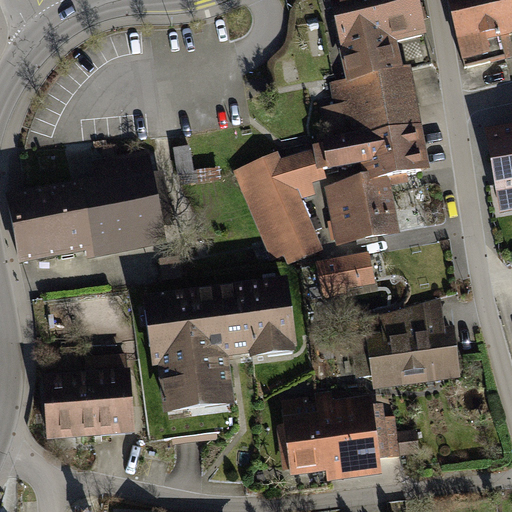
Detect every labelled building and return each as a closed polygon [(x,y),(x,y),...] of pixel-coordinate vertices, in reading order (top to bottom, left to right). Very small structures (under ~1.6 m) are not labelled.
[(428,37),(418,0),(329,0),(341,49),(339,50),(345,82),(404,70),(398,44),(428,37)] [(511,0),(447,0),(463,62),(489,56),(491,65),(511,59),(511,39),(511,38),(511,0)] [(404,70),(345,82),(330,84),(334,106),(321,108),(327,141),(322,142),(322,145),(312,147),(318,173),(325,171),(327,170),(327,172),(360,166),(362,177),(368,176),(369,182),(408,176),(429,172),(411,69),(404,70)] [(511,125),(484,131),(499,213),(511,210),(511,125)] [(318,173),(312,147),(310,143),(281,152),(284,159),(282,160),(278,152),(237,171),(243,183),(238,187),(272,263),(283,259),(287,267),(324,251),(303,200),(316,196),(313,184),(327,180),(325,171),(318,173)] [(189,147),(173,149),(177,176),(180,176),(181,186),(220,181),(219,168),(193,172),(189,147)] [(94,179),(6,196),(20,265),(88,252),(89,258),(177,241),(163,172),(153,174),(148,151),(91,162),(94,179)] [(325,189),(337,248),(400,234),(391,187),(408,184),(408,176),(369,182),(368,176),(362,177),(325,189)] [(370,252),(317,263),(325,299),(349,294),(348,290),(376,284),(370,252)] [(234,405),(228,363),(298,353),(288,277),(142,297),(152,368),(157,367),(163,415),(234,405)] [(462,337),(449,339),(445,308),(391,315),(394,336),(371,339),(379,396),(468,385),(462,337)] [(46,443),(132,437),(126,354),(85,356),(86,375),(42,378),(46,443)] [(329,424),(291,430),(300,485),(391,470),(380,404),(342,411),(340,399),(325,401),(329,424)]
